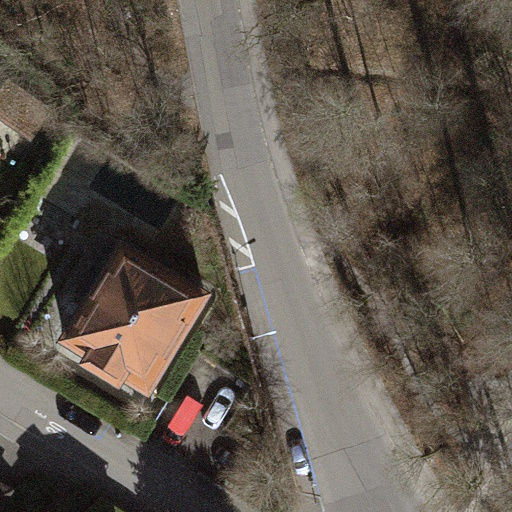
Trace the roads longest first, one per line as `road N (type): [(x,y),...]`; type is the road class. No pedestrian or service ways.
road 1 (residential): [(207,0),(240,159),(362,511)]
road 2 (residential): [(215,511),(0,388)]
